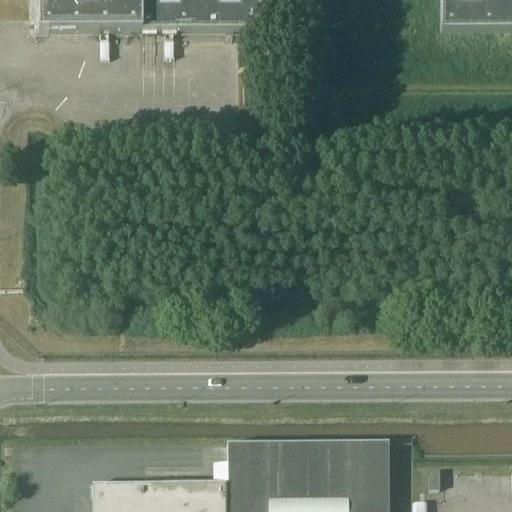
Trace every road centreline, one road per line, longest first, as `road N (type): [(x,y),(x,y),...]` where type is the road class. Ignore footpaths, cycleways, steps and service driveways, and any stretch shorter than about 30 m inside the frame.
road 1 (unclassified): [(0,390),(511,385)]
road 2 (unknown): [(44,511),(69,472),(194,468)]
